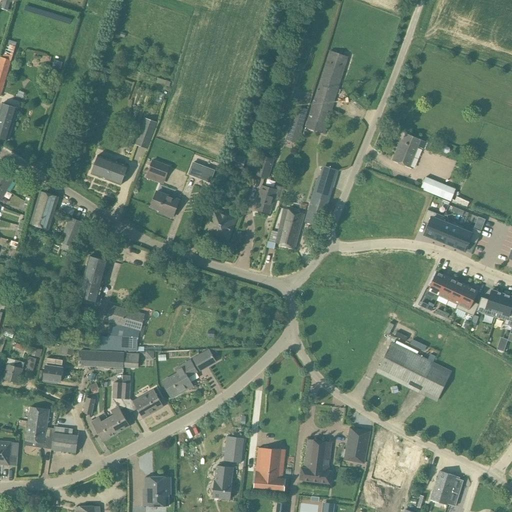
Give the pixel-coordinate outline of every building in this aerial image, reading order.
[(379,23),(383,11),(350,0),(342,0),(340,9),(379,23)] [(0,58),(0,96),(1,97),(11,61),(16,42),(8,40),(3,59),(0,58)] [(348,57),(331,52),(307,127),(324,132),(348,57)] [(44,90),(54,92),(56,83),(47,80),(44,90)] [(292,94),(293,87),(282,85),(280,92),(292,94)] [(286,98),(279,100),(281,111),(288,109),(286,98)] [(17,109),(2,104),(0,111),(0,138),(7,141),(17,109)] [(308,110),(295,106),(285,140),(298,144),(308,110)] [(145,118),(135,145),(147,149),(157,122),(145,118)] [(394,161),(409,167),(417,147),(424,150),(427,142),(406,133),(394,161)] [(129,166),(99,154),(91,174),(121,185),(129,166)] [(248,159),(236,155),(233,164),(244,168),(248,159)] [(274,159),(262,155),(255,175),(268,179),(274,159)] [(169,166),(152,160),(148,171),(165,177),(169,166)] [(193,163),(189,174),(210,182),(214,171),(193,163)] [(338,170),(323,166),(320,175),(319,175),(305,222),(321,227),(335,181),(338,170)] [(0,172),(0,186),(7,191),(13,180),(0,172)] [(456,189),(425,177),(420,189),(451,201),(456,189)] [(275,188),(262,185),(255,209),(270,214),(274,199),(280,201),(281,199),(284,188),(278,186),(275,188)] [(59,197),(40,191),(30,224),(48,230),(59,197)] [(179,200),(157,191),(151,207),(166,212),(165,215),(172,217),(179,200)] [(237,218),(213,209),(204,233),(227,242),(237,218)] [(272,231),(269,241),(275,243),(295,249),(304,214),(285,209),(279,232),(272,231)] [(432,217),(433,212),(427,210),(423,222),(429,224),(424,235),(435,239),(442,221),(432,217)] [(83,223),(70,218),(60,242),(73,247),(83,223)] [(452,225),(442,221),(435,239),(445,243),(452,225)] [(462,229),(452,225),(445,243),(455,247),(462,229)] [(474,229),(473,233),(462,229),(455,247),(465,252),(470,241),(476,244),(481,232),(474,229)] [(78,297),(98,302),(109,261),(89,256),(78,297)] [(6,266),(14,268),(16,261),(9,259),(7,262),(6,266)] [(439,295),(447,277),(437,272),(429,290),(439,295)] [(439,295),(449,300),(457,282),(447,277),(439,295)] [(449,300),(459,304),(467,286),(457,282),(449,300)] [(469,309),(467,313),(473,316),(478,304),(472,302),(477,291),(467,286),(459,304),(469,309)] [(488,300),(481,298),(477,311),(495,317),(503,294),(491,290),(488,300)] [(505,321),(504,324),(511,327),(511,326),(511,313),(510,312),(511,307),(511,297),(503,294),(495,317),(505,321)] [(95,336),(94,350),(138,351),(137,351),(144,351),(144,347),(138,347),(138,340),(140,331),(141,331),(145,314),(110,305),(105,321),(111,323),(108,336),(108,337),(95,336)] [(389,334),(393,325),(388,323),(384,332),(389,334)] [(410,340),(409,346),(424,350),(425,344),(410,340)] [(16,343),(14,348),(25,352),(27,347),(16,343)] [(427,360),(392,343),(377,372),(437,401),(451,372),(433,363),(427,360)] [(25,352),(28,353),(27,354),(40,358),(42,350),(27,346),(27,347),(25,352)] [(124,366),(125,353),(124,353),(124,352),(79,350),(78,362),(82,362),(81,366),(124,368),(124,366)] [(216,362),(209,350),(193,359),(200,371),(216,362)] [(124,366),(124,368),(138,368),(139,354),(125,353),(124,366)] [(431,354),(427,360),(433,363),(436,356),(431,354)] [(36,359),(29,357),(26,369),(33,371),(36,359)] [(63,360),(47,358),(44,380),(60,382),(62,368),(63,360)] [(24,363),(15,360),(13,366),(7,364),(3,379),(19,383),(24,363)] [(197,372),(191,361),(180,368),(180,369),(176,371),(178,374),(163,382),(172,398),(193,386),(187,377),(196,372),(197,373),(197,372)] [(114,398),(122,398),(123,375),(122,375),(122,377),(120,377),(120,383),(114,383),(114,398)] [(130,376),(123,375),(122,398),(130,399),(130,383),(130,376)] [(163,407),(153,390),(134,402),(143,418),(163,407)] [(95,398),(87,396),(84,413),(92,415),(95,398)] [(30,407),(28,422),(36,423),(35,427),(37,427),(36,435),(53,437),(51,449),(75,452),(75,453),(76,453),(78,436),(77,436),(72,436),(72,430),(54,428),(54,429),(47,428),(50,410),(30,407)] [(115,415),(108,419),(116,434),(129,426),(118,407),(112,410),(115,415)] [(103,441),(116,434),(108,419),(102,422),(99,418),(92,422),(95,426),(103,441)] [(36,423),(28,422),(25,445),(28,446),(28,442),(37,443),(36,447),(51,449),(53,437),(36,435),(37,427),(35,427),(36,423)] [(370,432),(351,428),(344,460),(363,464),(370,432)] [(227,436),(226,444),(243,446),(244,438),(241,438),(227,436)] [(327,473),(331,442),(307,439),(304,470),(301,470),(299,482),(329,485),(331,473),(327,473)] [(2,465),(17,466),(19,443),(0,441),(0,461),(2,462),(2,465)] [(284,449),(259,448),(256,488),(284,491),(285,480),(282,479),(284,449)] [(382,451),(374,477),(399,486),(403,473),(392,469),(397,456),(393,455),(394,454),(386,451),(386,453),(382,451)] [(217,466),(215,481),(214,481),(213,494),(212,497),(230,499),(232,483),(232,482),(232,479),(233,468),(217,466)] [(199,469),(181,470),(181,495),(199,494),(199,469)] [(437,481),(431,500),(447,505),(448,503),(456,506),(464,481),(456,478),(456,476),(440,471),(437,481)] [(171,495),(170,477),(145,477),(145,494),(143,494),(143,506),(169,506),(169,495),(171,495)] [(278,502),(276,511),(287,511),(288,504),(278,502)] [(325,503),(323,511),(333,511),(334,504),(325,503)]
